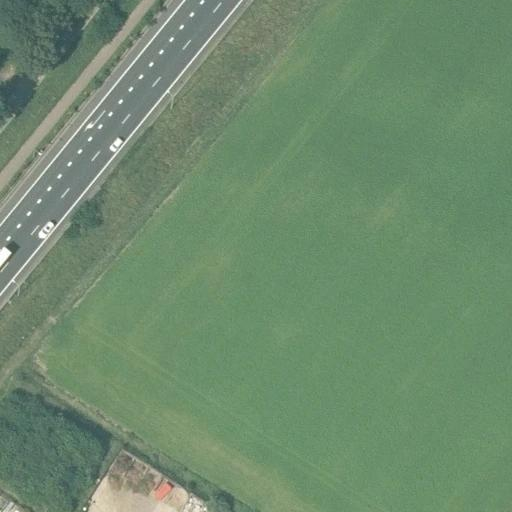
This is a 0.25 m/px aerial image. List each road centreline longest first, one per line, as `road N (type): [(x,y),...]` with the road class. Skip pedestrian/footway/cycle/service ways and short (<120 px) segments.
road 1 (track): [(0,375),(305,0)]
road 2 (motorway): [(222,0),(0,271)]
road 3 (residential): [(0,119),(97,0)]
